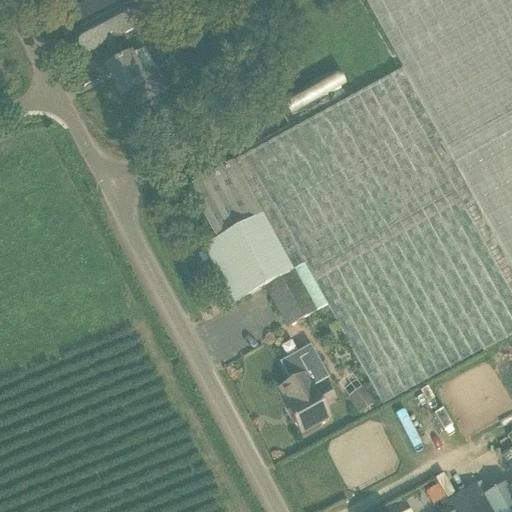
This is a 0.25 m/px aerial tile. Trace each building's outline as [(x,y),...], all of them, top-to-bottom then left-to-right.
[(92,0),(68,12),(76,28),(57,38),(70,63),(106,45),(115,64),(105,69),(120,97),(129,93),(137,107),(167,91),(156,70),(142,77),(130,56),(120,38),(152,23),(152,21),(191,0),(92,0)] [(511,0),(362,0),(402,71),(332,109),(187,189),(216,241),(203,249),(234,305),(265,288),(287,329),(327,307),(382,406),(511,334),(511,0)] [(352,374),(338,384),(359,413),(373,403),(352,374)] [(319,393),(307,375),(279,390),(290,410),(287,411),(300,435),(329,419),(323,408),(335,401),(328,388),(319,393)] [(511,449),(501,456),(506,464),(511,460),(511,449)] [(445,477),(424,488),(432,504),(454,493),(445,477)] [(487,479),(476,486),(448,501),(454,511),(490,511),(483,499),(490,495),(490,494),(489,492),(492,489),(487,479)] [(490,494),(490,495),(483,499),(490,511),(511,511),(511,496),(505,485),(490,494)]
